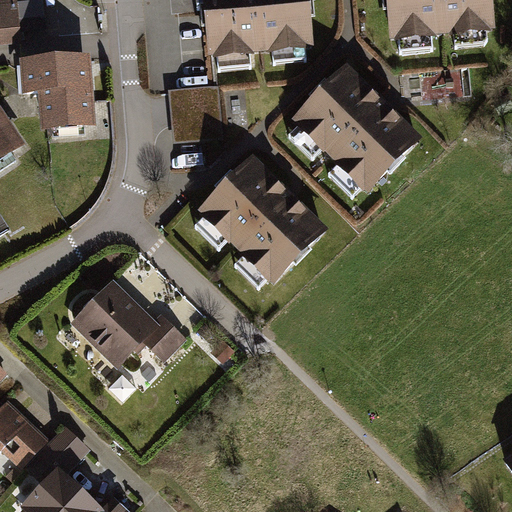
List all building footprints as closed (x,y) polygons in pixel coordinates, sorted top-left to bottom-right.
[(308,0),(202,0),(208,63),(218,62),(220,74),(251,71),(250,59),(272,57),(273,69),(306,65),(304,54),(314,53),(308,0)] [(493,0),(386,0),(391,45),(401,44),(402,56),(434,52),(433,41),(454,39),(455,50),(488,47),(487,36),(497,35),(493,0)] [(0,51),(20,49),(18,36),(48,33),(45,4),(18,7),(18,1),(0,3),(0,51)] [(90,58),(22,64),(25,100),(39,99),(41,132),(96,128),(90,58)] [(425,148),(352,75),(295,132),(300,137),(290,146),(314,170),(323,161),(338,176),(329,185),(352,208),(361,199),(367,205),(425,148)] [(217,92),(169,96),(174,148),(222,144),(217,92)] [(0,110),(0,165),(25,149),(0,110)] [(329,239),(257,167),(199,223),(204,228),(195,237),(219,261),(228,252),(243,267),(234,277),(257,299),(265,291),(272,297),(329,239)] [(114,289),(71,332),(116,378),(143,350),(163,370),(187,346),(161,319),(153,328),(114,289)] [(214,335),(205,326),(195,336),(204,344),(214,335)] [(232,353),(224,344),(214,354),(223,363),(232,353)] [(0,466),(5,461),(21,476),(50,445),(9,408),(0,417),(0,466)] [(23,511),(96,511),(65,483),(91,456),(66,433),(26,476),(43,491),(23,511)] [(511,463),(502,470),(511,486),(511,463)]
